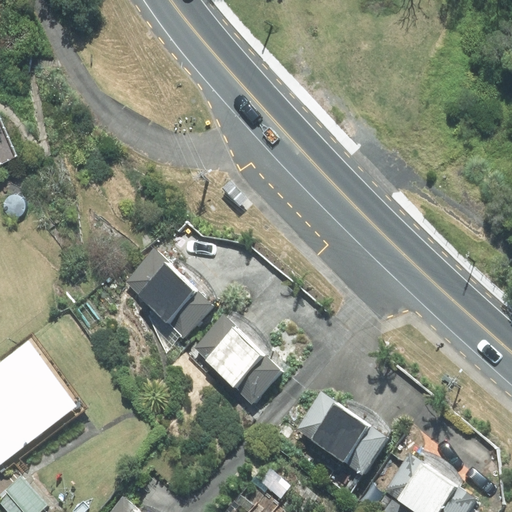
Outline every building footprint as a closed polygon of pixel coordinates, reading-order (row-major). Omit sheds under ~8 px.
[(203,286),(173,257),(136,295),(160,318),(157,322),(174,338),(210,301),(199,291),(203,286)] [(226,312),(191,350),(206,364),(212,359),(241,387),(238,391),(252,405),(286,368),(275,358),(278,354),(248,326),(245,330),(226,312)] [(0,465),(6,474),(97,409),(49,341),(0,376),(0,465)] [(343,394),(317,433),(336,446),(340,440),(371,461),(369,464),(385,475),(409,438),(399,431),(402,427),(367,404),(364,407),(343,394)] [(486,492),(489,487),(454,464),(451,468),(430,454),(403,494),(423,507),(427,501),(443,511),(486,511),(496,499),(486,492)] [(267,479),(292,499),(306,483),(282,461),(267,479)] [(17,493),(6,503),(14,511),(54,511),(61,506),(33,476),(16,491),(17,493)] [(159,511),(141,497),(127,511),(159,511)]
